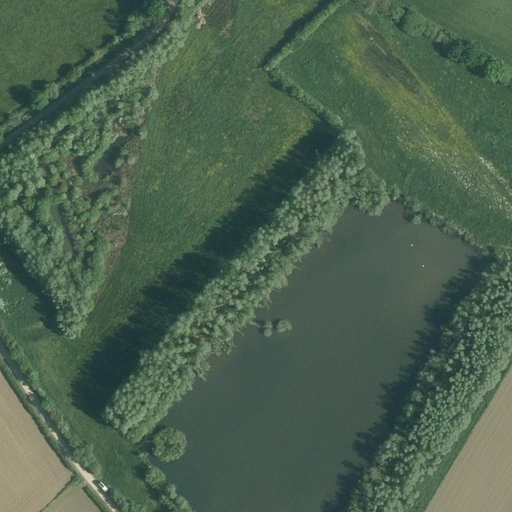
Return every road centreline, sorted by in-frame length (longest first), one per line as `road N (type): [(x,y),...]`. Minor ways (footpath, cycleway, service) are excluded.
road 1 (unclassified): [(175,0),(144,40),(0,147)]
road 2 (unclassified): [(0,343),(117,511)]
